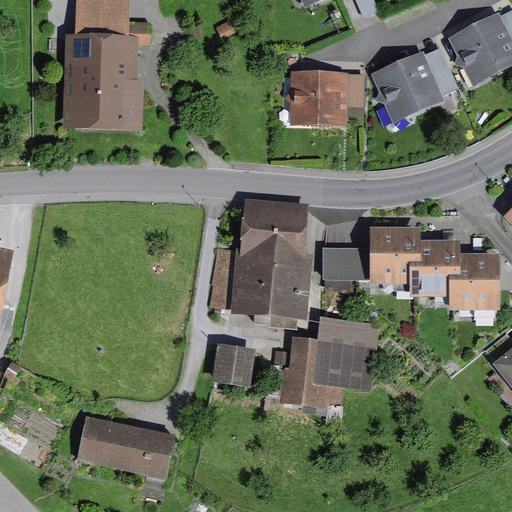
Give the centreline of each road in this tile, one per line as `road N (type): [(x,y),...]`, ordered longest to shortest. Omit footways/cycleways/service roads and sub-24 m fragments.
road 1 (tertiary): [(511,149),(456,177),(353,195),(128,181),(0,186)]
road 2 (residential): [(483,0),(376,47),(300,60)]
road 3 (track): [(146,57),(149,90),(214,158),(218,185)]
